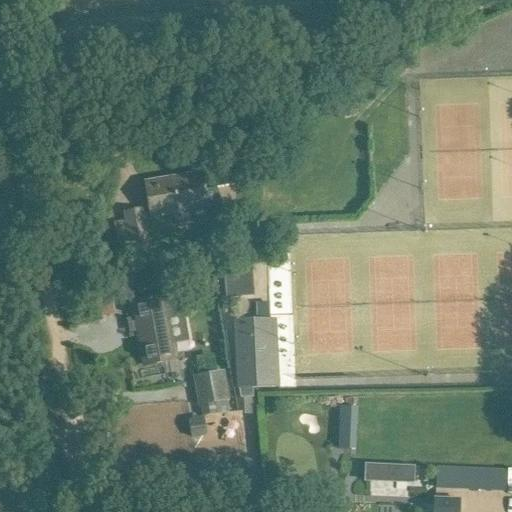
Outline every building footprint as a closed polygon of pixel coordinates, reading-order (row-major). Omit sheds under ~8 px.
[(221,212),(217,189),(205,191),(205,186),(203,187),(201,175),(146,184),(151,216),(177,211),(179,224),(217,217),(221,212)] [(131,248),(147,245),(142,210),(126,213),(131,242),(130,242),(131,248)] [(250,262),(223,271),(225,298),(253,295),(250,262)] [(144,301),(132,303),(144,366),(163,362),(177,360),(174,344),(188,341),(180,293),(164,297),(144,301)] [(255,321),(239,321),(242,388),(243,399),(252,399),(253,399),(256,399),(255,388),(273,387),(278,387),(276,334),(275,320),(269,320),(268,302),(254,302),(255,321)] [(224,372),(197,377),(202,405),(204,417),(217,415),(215,402),(226,400),(230,400),(224,372)] [(340,406),(339,449),(351,449),(352,425),(356,425),(357,407),(340,406)] [(205,421),(189,424),(191,437),(207,434),(205,421)] [(408,496),(409,482),(421,483),(421,463),(370,462),(369,495),(408,496)] [(509,490),(510,468),(438,466),(438,488),(509,490)] [(435,499),(434,511),(458,511),(459,499),(435,499)]
